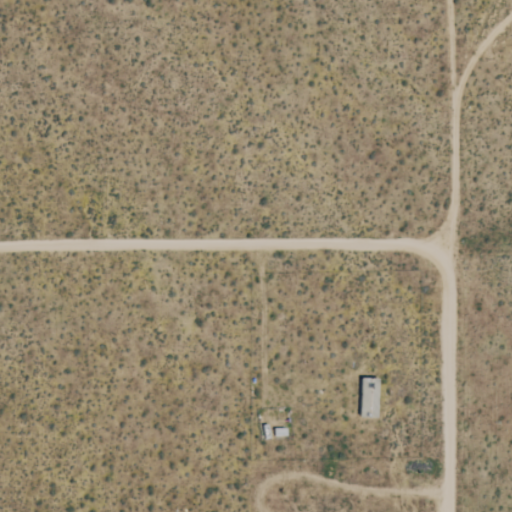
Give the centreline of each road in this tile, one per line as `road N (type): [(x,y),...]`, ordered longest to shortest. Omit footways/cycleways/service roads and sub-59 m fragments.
road 1 (track): [(450,250),(0,249)]
road 2 (track): [(447,511),(450,250)]
road 3 (track): [(261,511),(260,491),(286,471),(381,491),(447,489)]
